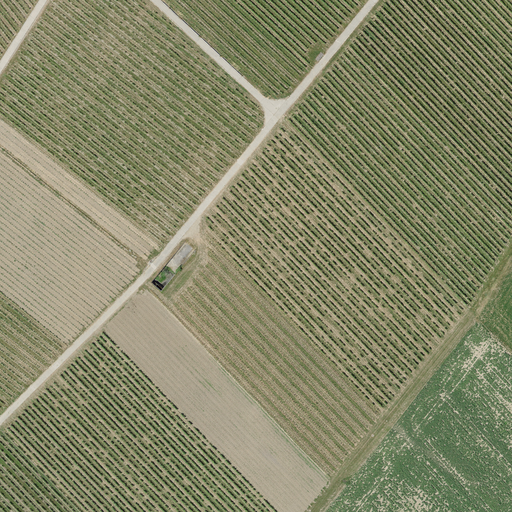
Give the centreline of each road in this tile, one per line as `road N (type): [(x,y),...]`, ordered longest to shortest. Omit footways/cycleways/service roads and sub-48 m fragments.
road 1 (track): [(279,111),(155,264),(0,422)]
road 2 (track): [(159,0),(279,111)]
road 3 (track): [(372,0),(279,111)]
